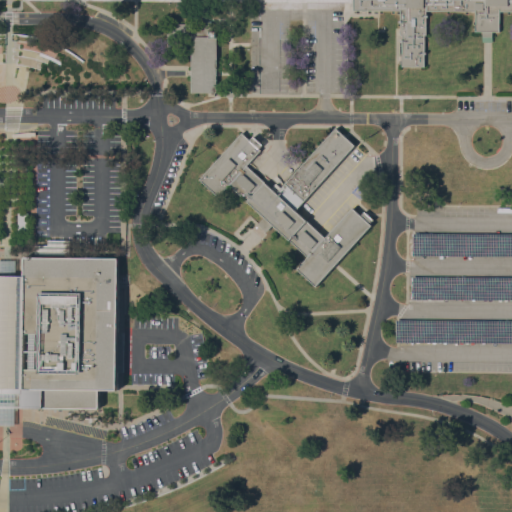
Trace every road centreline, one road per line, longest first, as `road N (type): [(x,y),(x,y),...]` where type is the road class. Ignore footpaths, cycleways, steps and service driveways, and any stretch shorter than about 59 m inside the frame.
road 1 (residential): [(511,440),(460,410),(308,376),(264,356),(195,305),(152,264),(137,231),(162,142)]
road 2 (residential): [(511,119),(185,117)]
road 3 (residential): [(360,392),(386,263),(391,118)]
road 4 (residential): [(158,101),(145,64),(117,35),(74,19),(0,17)]
